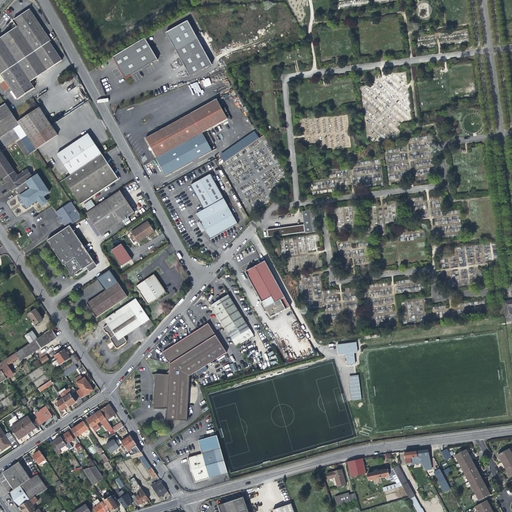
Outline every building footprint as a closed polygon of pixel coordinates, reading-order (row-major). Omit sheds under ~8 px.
[(0,38),(0,74),(0,75),(49,42),(50,41),(30,10),(13,21),(17,28),(7,34),(0,38)] [(195,76),(217,65),(195,21),(173,32),(186,58),(195,76)] [(163,58),(151,37),(118,55),(125,67),(131,77),(163,58)] [(55,50),(49,42),(0,75),(4,81),(0,83),(0,86),(4,92),(9,89),(11,91),(10,92),(15,99),(16,99),(17,100),(33,89),(29,82),(61,61),(55,50)] [(205,87),(212,84),(208,77),(202,81),(205,87)] [(216,98),(190,113),(201,133),(209,146),(234,132),(216,98)] [(19,125),(17,122),(11,114),(4,104),(0,106),(0,152),(0,153),(0,152),(0,137),(13,128),(21,139),(26,135),(19,125)] [(38,108),(17,122),(19,125),(26,135),(35,150),(57,136),(38,108)] [(190,113),(145,139),(150,147),(151,149),(156,158),(201,133),(190,113)] [(255,131),(219,154),(224,161),(260,139),(255,131)] [(70,176),(102,155),(88,135),(56,155),(70,176)] [(11,192),(17,187),(32,177),(27,169),(17,175),(1,152),(0,153),(0,152),(0,175),(0,176),(11,192)] [(70,176),(64,181),(80,205),(118,179),(110,168),(102,155),(70,176)] [(36,175),(32,177),(17,187),(22,194),(20,195),(19,194),(17,196),(18,202),(18,203),(21,201),(22,202),(23,204),(20,206),(24,209),(26,210),(29,208),(28,206),(36,201),(43,196),(48,193),(36,175)] [(195,194),(204,211),(197,215),(211,241),(228,231),(238,225),(211,176),(191,187),(192,189),(195,194)] [(135,214),(120,192),(86,214),(101,236),(135,214)] [(47,203),(43,196),(36,201),(41,207),(47,203)] [(83,205),(87,211),(95,205),(91,199),(83,205)] [(71,203),(55,213),(58,217),(60,220),(58,221),(60,225),(62,224),(66,229),(70,226),(82,218),(81,218),(71,203)] [(315,210),(304,212),(305,225),(272,229),(273,236),(306,232),(306,233),(318,232),(315,210)] [(101,236),(86,214),(84,216),(98,238),(101,236)] [(132,233),(139,244),(155,233),(152,228),(148,222),(132,233)] [(47,242),(58,259),(81,243),(70,226),(66,229),(47,242)] [(94,264),(81,243),(58,259),(61,262),(64,267),(65,266),(70,273),(69,276),(71,278),(73,279),(75,277),(76,274),(82,270),(83,271),(94,264)] [(112,253),(122,268),(131,261),(121,246),(112,253)] [(257,267),(246,273),(271,318),(291,308),(266,262),(257,267)] [(93,312),(97,317),(127,297),(109,271),(97,279),(105,291),(87,303),(93,312)] [(136,288),(148,307),(166,295),(160,285),(154,276),(136,288)] [(212,306),(233,340),(250,329),(229,296),(212,306)] [(104,320),(108,325),(103,328),(106,333),(107,333),(111,339),(111,341),(116,348),(118,349),(125,344),(125,342),(122,338),(137,328),(150,320),(135,299),(104,320)] [(28,315),(35,325),(42,319),(40,315),(36,310),(28,315)] [(189,336),(163,353),(171,364),(171,370),(168,373),(166,375),(157,375),(154,409),(160,409),(168,410),(168,421),(188,422),(189,392),(191,392),(191,388),(190,388),(190,376),(203,368),(203,369),(206,367),(205,366),(228,352),(209,323),(189,336)] [(51,329),(38,338),(30,344),(0,363),(0,368),(2,371),(7,379),(14,375),(7,366),(19,358),(21,361),(56,338),(54,335),(51,329)] [(25,336),(30,344),(38,338),(32,331),(25,336)] [(349,365),(357,364),(355,353),(359,352),(358,343),(339,345),(340,355),(348,354),(349,365)] [(64,350),(55,356),(57,359),(54,361),(57,366),(70,358),(67,354),(64,350)] [(64,372),(80,361),(75,354),(70,357),(73,361),(62,369),(64,372)] [(42,364),(49,359),(46,355),(39,359),(42,364)] [(360,377),(350,378),(353,400),(363,399),(360,377)] [(77,383),(86,396),(93,391),(89,385),(85,378),(77,383)] [(53,384),(51,381),(39,389),(41,393),(53,384)] [(60,395),(63,399),(69,407),(74,404),(77,402),(76,402),(78,400),(75,397),(76,396),(70,388),(67,390),(60,395)] [(65,410),(69,407),(63,399),(56,404),(61,412),(65,410)] [(108,420),(116,415),(113,410),(109,404),(101,410),(108,420)] [(32,416),(39,426),(41,425),(40,423),(44,420),(46,419),(47,421),(52,417),(45,407),(39,411),(38,409),(33,412),(35,414),(32,416)] [(109,432),(112,430),(111,428),(100,411),(93,416),(86,420),(91,427),(100,422),(104,424),(109,432)] [(28,417),(20,423),(27,434),(31,431),(35,428),(28,417)] [(88,429),(83,422),(79,425),(74,428),(79,435),(88,429)] [(120,422),(111,428),(112,430),(114,433),(123,426),(120,422)] [(23,436),(27,434),(20,423),(11,428),(19,439),(23,436)] [(0,447),(2,451),(11,445),(10,443),(15,440),(9,432),(5,435),(0,427),(0,447)] [(65,434),(60,437),(65,445),(73,440),(75,442),(77,440),(71,430),(65,434)] [(153,479),(156,476),(141,453),(134,443),(129,435),(120,442),(132,459),(139,458),(153,479)] [(229,474),(218,435),(199,441),(203,455),(188,459),(195,483),(214,478),(229,474)] [(65,445),(60,437),(56,440),(50,444),(55,452),(58,456),(61,454),(58,450),(65,445)] [(109,442),(105,445),(110,453),(118,448),(113,440),(109,442)] [(100,454),(103,451),(98,445),(95,447),(100,454)] [(500,459),(502,462),(511,456),(511,453),(509,449),(498,455),(500,459)] [(412,464),(426,462),(427,466),(430,466),(428,450),(418,451),(405,453),(406,463),(412,463),(412,464)] [(455,456),(460,467),(472,460),(471,458),(468,453),(466,450),(462,452),(461,450),(457,452),(458,454),(455,456)] [(38,465),(45,460),(39,451),(35,453),(32,456),(38,465)] [(511,466),(511,456),(502,462),(504,467),(506,470),(511,466)] [(350,477),(366,474),(363,459),(347,462),(350,477)] [(460,467),(465,475),(476,468),(475,465),(472,460),(460,467)] [(18,462),(13,465),(20,475),(25,472),(18,462)] [(20,475),(13,465),(2,473),(8,482),(13,490),(30,480),(25,472),(20,475)] [(103,479),(94,465),(88,468),(83,470),(82,470),(92,486),(103,479)] [(396,466),(393,468),(402,486),(408,483),(398,465),(396,466)] [(399,487),(403,486),(402,486),(393,468),(382,470),(378,471),(374,472),(367,474),(369,482),(385,478),(389,477),(390,479),(392,483),(396,481),(399,487)] [(465,475),(469,482),(480,476),(478,472),(476,468),(465,475)] [(451,490),(440,469),(434,472),(441,484),(444,489),(445,489),(446,492),(451,490)] [(327,475),(328,480),(335,478),(338,488),(346,485),(342,470),(335,472),(327,475)] [(22,511),(33,511),(36,511),(32,505),(29,501),(33,498),(47,489),(37,475),(30,480),(13,490),(8,494),(13,502),(18,509),(20,507),(22,511)] [(469,482),(471,486),(482,479),(481,478),(480,476),(469,482)] [(135,497),(133,499),(137,505),(138,506),(140,505),(145,502),(148,500),(133,478),(130,481),(139,494),(135,497)] [(471,486),(475,494),(487,487),(485,483),(482,479),(471,486)] [(56,489),(62,484),(59,480),(53,484),(56,489)] [(168,495),(169,495),(159,480),(155,484),(155,483),(150,486),(159,498),(162,496),(164,495),(166,493),(168,495)] [(126,489),(121,481),(117,484),(122,492),(126,489)] [(415,497),(408,483),(402,486),(403,486),(410,500),(415,497)] [(488,491),(487,487),(475,494),(478,500),(490,494),(488,491)] [(100,497),(103,501),(109,510),(110,511),(113,511),(115,511),(119,508),(108,492),(100,497)] [(134,507),(137,505),(133,499),(131,500),(127,494),(118,500),(124,510),(128,507),(132,505),(134,507)] [(337,506),(357,500),(355,494),(349,496),(348,494),(334,498),(337,506)] [(424,511),(415,497),(410,500),(416,511),(424,511)] [(248,511),(243,498),(219,507),(220,511),(248,511)] [(107,511),(109,510),(103,501),(92,508),(94,511),(107,511)] [(475,507),(478,511),(493,511),(490,507),(487,501),(475,507)]
